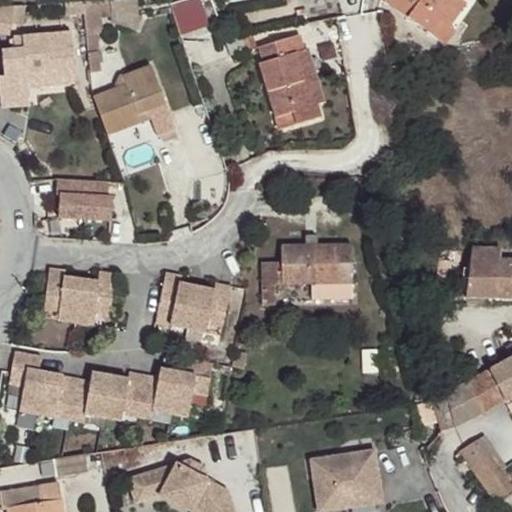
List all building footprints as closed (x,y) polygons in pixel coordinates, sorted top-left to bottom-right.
[(222,28),(210,0),(209,0),(177,12),(188,41),(222,28)] [(386,0),(385,3),(445,46),(456,31),(450,27),(466,3),(461,0),(386,0)] [(0,35),(11,37),(14,6),(0,6),(0,35)] [(72,32),(30,36),(31,49),(22,50),(2,52),(5,77),(0,77),(0,95),(0,99),(30,96),(29,90),(28,76),(51,74),(52,88),(77,85),(72,32)] [(246,35),(227,41),(232,56),(250,49),(246,35)] [(297,53),(305,50),(300,35),(259,47),(264,63),(260,65),(276,118),(294,112),(298,125),(322,118),(318,105),(310,79),(305,80),(297,53)] [(31,49),(30,36),(22,36),(22,50),(31,49)] [(308,49),(305,50),(297,53),(305,80),(310,79),(318,105),(325,103),(308,49)] [(101,73),(100,53),(89,53),(90,74),(101,73)] [(94,97),(97,105),(109,136),(142,123),(139,114),(149,111),(166,104),(151,66),(124,76),(127,84),(94,97)] [(29,90),(52,88),(51,74),(28,76),(29,90)] [(30,96),(0,99),(1,108),(30,106),(30,96)] [(151,119),(149,111),(139,114),(142,123),(151,119)] [(85,219),(87,181),(58,179),(57,195),(60,196),(59,218),(85,219)] [(109,183),(87,181),(85,219),(112,221),(113,198),(108,198),(109,183)] [(418,237),(411,215),(388,222),(396,245),(418,237)] [(306,246),(317,245),(318,235),(306,235),(306,246)] [(351,245),(317,245),(306,246),(281,246),(281,263),(262,264),(262,285),(352,283),(351,245)] [(466,297),(511,298),(511,259),(500,260),(501,249),(472,248),(466,297)] [(396,269),(407,266),(401,249),(389,252),(396,269)] [(413,284),(407,266),(396,269),(402,288),(413,284)] [(59,313),(59,322),(76,324),(79,290),(74,290),(74,283),(63,282),(64,271),(49,270),(46,311),(59,313)] [(189,330),(195,294),(189,293),(190,287),(179,286),(181,276),(163,273),(156,316),(172,319),(171,327),(189,330)] [(84,290),(79,290),(76,324),(94,325),(94,315),(110,317),(114,276),(98,275),(97,284),(85,283),(84,290)] [(424,280),(413,284),(402,288),(405,297),(427,292),(424,280)] [(200,295),(195,294),(189,330),(207,333),(208,325),(224,328),(231,286),(215,283),(214,292),(201,289),(200,295)] [(437,345),(431,322),(408,327),(414,351),(437,345)] [(511,357),(488,370),(505,402),(511,398),(511,357)] [(178,379),(171,415),(192,419),(196,393),(211,396),(217,364),(188,359),(185,374),(184,380),(178,379)] [(19,421),(35,424),(41,389),(34,387),(35,381),(38,366),(12,361),(7,390),(24,393),(19,421)] [(159,377),(149,375),(141,417),(154,419),(155,412),(171,415),(178,379),(171,378),(173,372),(160,370),(159,377)] [(505,402),(488,370),(468,381),(485,413),(505,402)] [(107,388),(101,426),(119,429),(122,413),(141,417),(149,375),(130,371),(127,386),(114,383),(113,390),(107,388)] [(90,392),(75,389),(68,430),(82,433),(84,423),(101,426),(107,388),(100,387),(101,381),(92,379),(90,392)] [(49,384),(35,381),(34,387),(41,389),(48,390),(49,384)] [(113,390),(114,383),(101,381),(100,387),(107,388),(113,390)] [(440,394),(431,397),(441,431),(456,428),(485,413),(468,381),(446,392),(440,394)] [(41,389),(35,424),(68,430),(75,389),(49,384),(48,390),(41,389)] [(429,403),(417,406),(422,424),(435,421),(429,403)] [(467,462),(491,446),(484,435),(459,452),(467,462)] [(481,485),(500,472),(506,468),(491,446),(467,462),(481,485)] [(371,476),(376,475),(373,454),(313,463),(320,511),(381,502),(378,486),(373,486),(371,476)] [(80,470),(77,456),(51,461),(54,475),(80,470)] [(188,457),(126,477),(134,502),(159,493),(162,487),(197,505),(203,503),(206,511),(226,511),(233,510),(227,488),(206,478),(202,464),(196,466),(190,463),(188,457)] [(190,463),(196,466),(202,464),(188,457),(190,463)] [(497,506),(511,495),(511,488),(500,472),(481,485),(497,506)] [(63,511),(59,483),(0,492),(0,497),(2,508),(5,508),(5,511),(63,511)] [(233,511),(233,510),(226,511),(206,511),(203,503),(197,505),(162,487),(159,493),(190,510),(190,511),(233,511)]
